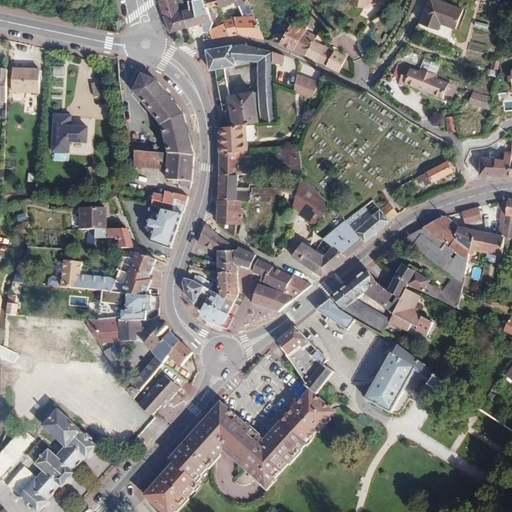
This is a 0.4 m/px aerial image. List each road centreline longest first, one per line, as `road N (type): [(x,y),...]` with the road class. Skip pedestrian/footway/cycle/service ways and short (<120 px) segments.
road 1 (residential): [(175,63),(196,48),(240,39),(364,83),(400,39),(418,0)]
road 2 (primary): [(323,290),(407,221),(474,193)]
road 3 (primary): [(197,214),(206,127),(192,83),(175,63)]
road 4 (residential): [(197,214),(323,290)]
road 5 (primary): [(0,21),(144,44)]
road 6 (secondary): [(198,403),(101,511)]
